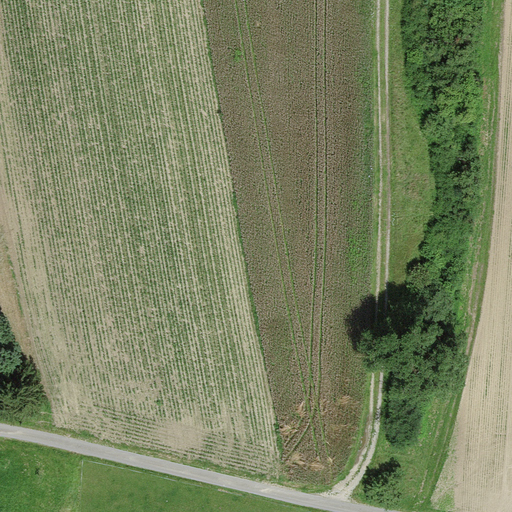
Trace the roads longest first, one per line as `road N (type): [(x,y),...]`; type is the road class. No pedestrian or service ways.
road 1 (track): [(329,501),(363,471),(379,422),(381,0)]
road 2 (unclassified): [(376,511),(0,427)]
